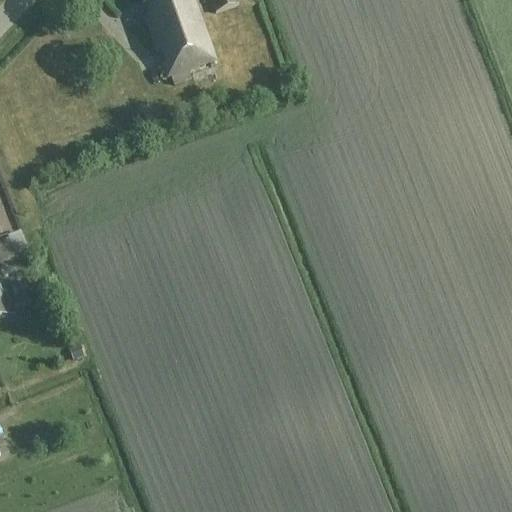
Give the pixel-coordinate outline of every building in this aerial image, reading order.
[(145,0),(152,18),(146,20),(158,54),(162,53),(167,67),(163,68),(167,80),(170,79),(188,73),(215,63),(191,0),(145,0)] [(210,0),(215,15),(238,7),(236,0),(210,0)] [(188,73),(170,79),(173,87),(191,81),(188,73)] [(0,263),(12,259),(6,243),(0,245),(0,263)] [(0,321),(7,318),(5,313),(11,311),(5,295),(0,296),(0,321)] [(78,346),(67,351),(73,363),(84,359),(78,346)]
